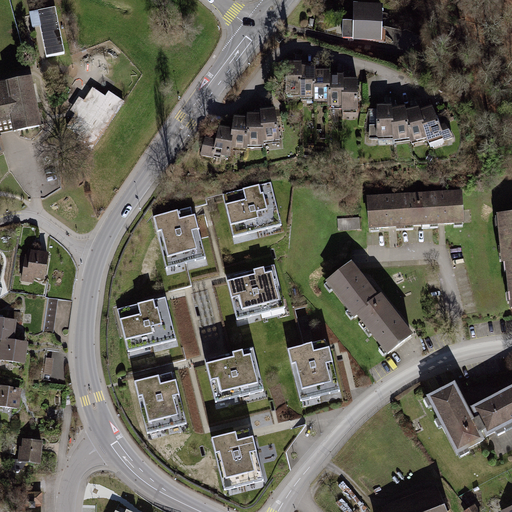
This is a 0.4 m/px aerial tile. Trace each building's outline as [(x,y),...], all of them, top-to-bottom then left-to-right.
[(377,6),(350,6),(350,22),(342,22),(341,40),(377,41),(377,6)] [(57,7),(30,13),(33,27),(41,26),(47,57),(66,53),(57,7)] [(284,62),(284,94),(300,94),(300,65),(300,62),(284,62)] [(300,94),(300,98),(313,98),(314,69),(314,65),(300,65),(300,94)] [(313,98),(313,101),(327,102),(328,75),(328,69),(314,69),(313,98)] [(327,102),(327,105),(343,105),(343,79),(343,75),(328,75),(327,102)] [(0,154),(6,152),(0,127),(0,121),(11,120),(14,132),(42,126),(32,77),(0,83),(0,154)] [(343,105),(343,110),(356,111),(357,80),(343,79),(343,105)] [(85,100),(79,97),(70,110),(76,114),(67,128),(95,146),(125,101),(109,91),(106,97),(93,88),(85,100)] [(391,105),(378,106),(377,137),(392,136),(392,109),(391,105)] [(406,107),(392,109),(392,136),(393,140),(409,138),(406,111),(406,107)] [(432,107),(420,111),(425,138),(426,141),(442,136),(443,140),(451,137),(446,124),(440,126),(432,107)] [(274,109),(259,110),(260,114),(261,143),(278,141),(274,109)] [(419,109),(406,111),(409,138),(410,142),(425,138),(420,111),(419,109)] [(260,147),(261,143),(260,114),(245,115),(245,117),(244,147),(260,147)] [(243,150),(244,147),(245,117),(231,116),(229,128),(227,149),(243,150)] [(226,157),(227,149),(229,128),(213,126),(211,139),(202,138),(198,158),(210,160),(210,156),(226,157)] [(270,186),(222,197),(232,238),(280,227),(270,186)] [(462,193),(364,197),(365,230),(463,225),(462,193)] [(191,209),(151,219),(164,271),(204,261),(191,209)] [(511,214),(495,216),(500,262),(504,262),(509,311),(511,310),(511,214)] [(21,278),(42,282),(47,258),(25,254),(21,278)] [(347,263),(322,283),(350,318),(354,316),(386,357),(410,338),(375,293),(373,295),(347,263)] [(271,269),(224,282),(236,322),(283,309),(271,269)] [(164,300),(115,313),(126,354),(175,341),(164,300)] [(0,318),(0,340),(14,342),(17,321),(0,318)] [(0,360),(22,364),(25,344),(0,340),(0,360)] [(325,342),(284,352),(297,402),(338,391),(325,342)] [(252,351),(203,363),(214,406),(263,394),(252,351)] [(64,354),(45,352),(42,383),(61,384),(64,354)] [(172,372),(133,383),(146,434),(185,424),(172,372)] [(511,382),(467,405),(472,416),(468,419),(474,431),(479,429),(482,436),(511,420),(511,382)] [(478,440),(449,383),(424,396),(452,453),(478,440)] [(0,387),(0,409),(17,411),(19,390),(0,387)] [(248,430),(209,442),(223,492),(262,481),(248,430)] [(43,444),(20,440),(17,460),(12,462),(10,471),(22,474),(25,465),(40,467),(43,444)] [(443,511),(434,488),(382,508),(382,511),(443,511)] [(43,506),(43,492),(24,492),(24,506),(43,506)]
